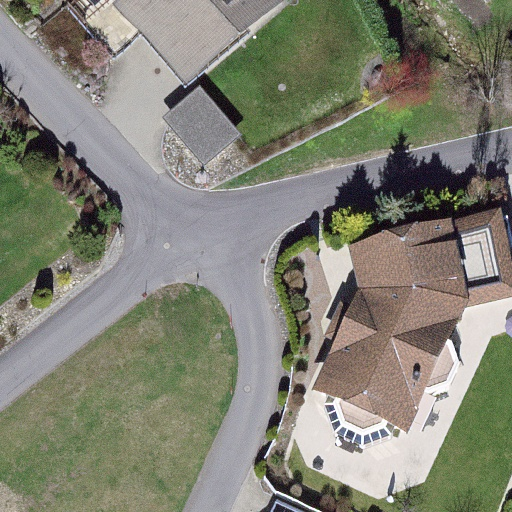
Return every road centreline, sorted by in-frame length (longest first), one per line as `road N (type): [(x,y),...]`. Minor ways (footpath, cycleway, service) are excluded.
road 1 (residential): [(219,511),(270,404),(275,293),(216,223)]
road 2 (residential): [(511,135),(216,223)]
road 3 (residential): [(216,223),(147,177),(0,15)]
road 4 (residential): [(216,223),(0,390)]
